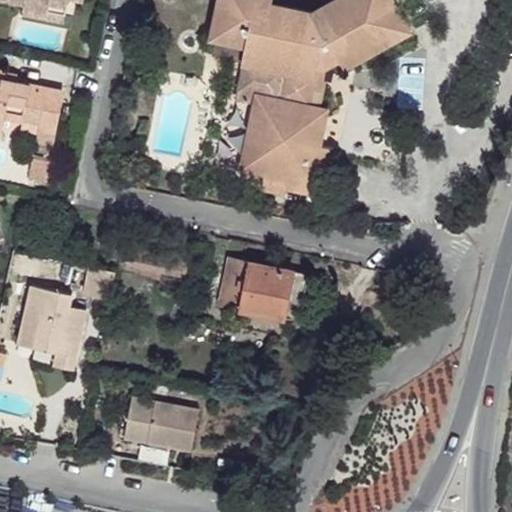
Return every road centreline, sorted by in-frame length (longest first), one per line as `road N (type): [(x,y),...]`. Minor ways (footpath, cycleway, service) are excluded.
road 1 (residential): [(127,0),(91,163),(94,185),(124,201),(420,258),(437,276),(441,309),(433,336),(344,416),(297,511)]
road 2 (unknown): [(437,276),(472,240),(477,214),(469,0)]
road 3 (primary): [(486,387),(422,511)]
road 4 (primary): [(481,511),(486,387)]
